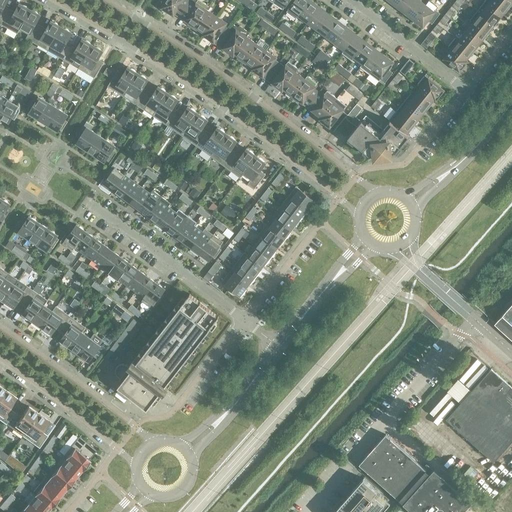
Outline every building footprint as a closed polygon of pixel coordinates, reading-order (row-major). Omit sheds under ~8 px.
[(7,0),(0,0),(0,23),(1,24),(8,11),(3,8),(7,0)] [(190,1),(187,0),(165,0),(161,7),(162,8),(162,9),(167,12),(168,12),(173,15),(175,13),(180,16),(190,1)] [(197,0),(194,4),(190,1),(180,16),(189,22),(188,24),(193,28),(208,5),(200,0),(197,0)] [(288,0),(274,0),(273,2),(283,9),(288,0)] [(296,19),(298,15),(309,1),(307,0),(294,0),(286,11),(296,19)] [(401,0),(398,4),(401,7),(401,8),(406,12),(415,0),(401,0)] [(419,0),(415,0),(406,12),(411,16),(411,15),(415,18),(413,19),(414,20),(425,5),(419,0)] [(509,8),(499,0),(485,0),(484,2),(501,16),(504,12),(505,12),(509,8)] [(309,1),(298,15),(307,22),(318,8),(309,1)] [(501,16),(484,2),(477,11),(495,25),(499,20),(498,20),(501,16)] [(14,14),(8,11),(1,24),(17,33),(30,9),(20,3),(14,14)] [(208,5),(193,28),(199,32),(201,30),(205,33),(203,34),(204,35),(216,16),(207,9),(209,6),(208,5)] [(433,11),(425,5),(414,20),(422,26),(427,20),(432,24),(440,13),(435,9),(433,11)] [(264,16),(267,11),(261,6),(257,11),(264,16)] [(318,8),(307,22),(317,29),(327,15),(318,8)] [(40,15),(30,9),(17,33),(20,28),(29,33),(26,38),(32,41),(40,28),(35,25),(40,15)] [(454,13),(449,9),(445,14),(449,18),(454,13)] [(274,16),(267,11),(264,16),(271,21),(274,16)] [(495,25),(477,11),(469,20),(488,34),(487,33),(490,29),(491,30),(495,25)] [(445,24),(449,18),(445,14),(440,20),(445,24)] [(327,15),(317,29),(326,36),(336,21),(327,15)] [(226,23),(216,16),(204,35),(205,36),(205,37),(208,39),(209,39),(214,42),(215,40),(220,43),(230,28),(225,25),(226,23)] [(266,30),(270,24),(264,20),(260,25),(266,30)] [(488,34),(469,20),(472,23),(466,31),(480,42),(483,38),(484,39),(488,34)] [(45,31),(40,28),(32,41),(48,50),(61,26),(51,21),(45,31)] [(336,21),(326,36),(331,39),(335,43),(346,28),(336,21)] [(286,32),(290,27),(283,22),(279,27),(286,32)] [(442,27),(438,23),(433,29),(438,33),(442,27)] [(233,24),(230,28),(220,43),(224,46),(223,48),(227,51),(227,52),(231,55),(232,54),(233,55),(246,36),(249,33),(239,25),(238,27),(233,24)] [(272,34),(276,28),(270,24),(266,30),(272,34)] [(72,32),(61,26),(48,50),(63,59),(71,46),(66,43),(72,32)] [(297,32),(290,27),(286,32),(293,37),(297,32)] [(344,50),(355,35),(346,28),(335,43),(341,47),(344,50)] [(480,42),(466,31),(459,40),(455,37),(473,52),(477,47),(476,46),(480,42)] [(435,36),(431,32),(423,42),(428,46),(435,36)] [(304,45),(308,40),(301,35),(298,40),(304,45)] [(354,57),(364,42),(355,35),(344,50),(342,53),(351,60),(354,57)] [(246,36),(233,55),(235,53),(239,56),(237,58),(243,62),(256,43),(246,36)] [(473,52),(455,37),(448,46),(465,60),(468,56),(469,57),(473,52)] [(76,49),(71,46),(63,59),(78,68),(81,63),(92,45),(82,39),(76,49)] [(315,45),(308,40),(304,45),(311,51),(315,45)] [(363,64),(373,49),(364,42),(354,57),(363,64)] [(256,43),(243,62),(249,66),(250,64),(254,67),(252,69),(253,69),(266,50),(256,43)] [(103,51),(92,45),(81,63),(78,68),(94,77),(102,64),(96,61),(103,51)] [(465,60),(448,46),(451,49),(444,58),(459,71),(467,61),(465,60)] [(363,64),(360,67),(369,74),(384,54),(382,56),(373,49),(363,64)] [(276,57),(266,50),(253,69),(254,70),(254,71),(257,73),(258,73),(263,76),(264,74),(269,77),(279,63),(275,59),(276,57)] [(321,59),(326,54),(321,50),(317,56),(318,56),(321,59)] [(331,57),(326,54),(321,59),(325,62),(327,63),(331,57)] [(393,61),(384,54),(369,74),(379,81),(380,80),(384,83),(392,72),(388,69),(393,61)] [(325,62),(321,59),(318,56),(314,62),(321,67),(325,62)] [(284,66),(279,63),(269,77),(273,81),(272,82),(276,86),(276,87),(279,90),(281,89),(282,90),(298,68),(288,61),(284,66)] [(413,65),(408,61),(400,70),(405,74),(413,65)] [(341,73),(345,68),(338,63),(335,69),(341,73)] [(27,75),(34,78),(38,68),(31,65),(27,75)] [(108,76),(111,70),(107,67),(103,73),(108,76)] [(122,77),(116,73),(108,86),(124,96),(138,73),(128,67),(122,77)] [(298,68),(282,90),(283,88),(287,91),(286,93),(291,97),(308,75),(307,75),(305,79),(296,72),(298,68)] [(352,74),(345,68),(341,73),(348,79),(352,74)] [(148,79),(138,73),(124,96),(138,105),(147,93),(141,89),(148,79)] [(402,77),(397,74),(393,79),(397,83),(402,77)] [(308,75),(291,97),(297,101),(299,99),(307,106),(318,92),(314,88),(318,83),(308,75)] [(425,75),(417,84),(435,98),(434,98),(436,100),(444,90),(425,75)] [(352,82),(360,88),(364,83),(356,77),(352,82)] [(393,88),(397,83),(393,79),(388,84),(393,88)] [(53,83),(50,88),(47,92),(48,95),(52,97),(58,86),(53,83)] [(435,98),(417,84),(420,87),(414,95),(410,93),(428,108),(432,103),(431,102),(434,98),(435,98)] [(152,96),(147,93),(138,105),(153,115),(168,93),(158,86),(152,96)] [(65,97),(68,92),(63,89),(60,94),(65,97)] [(323,95),(318,92),(307,106),(316,113),(314,115),(320,119),(337,98),(327,90),(323,95)] [(388,95),(383,91),(379,97),(383,100),(388,95)] [(178,99),(168,93),(153,115),(168,125),(176,113),(171,109),(178,99)] [(428,108),(410,93),(403,102),(420,116),(423,112),(424,112),(428,108)] [(0,114),(8,100),(0,95),(0,114)] [(29,113),(38,119),(48,103),(39,97),(36,102),(33,100),(28,107),(31,109),(29,113)] [(337,98),(320,119),(321,120),(321,121),(324,124),(325,123),(330,127),(331,125),(336,129),(347,114),(342,111),(346,105),(337,98)] [(18,106),(8,100),(0,114),(0,116),(9,122),(12,116),(15,117),(19,110),(17,108),(18,106)] [(380,104),(376,100),(371,106),(376,109),(380,104)] [(420,116),(403,102),(396,111),(414,125),(418,121),(417,120),(420,116)] [(48,103),(38,119),(48,125),(58,109),(48,103)] [(408,136),(390,121),(389,121),(386,126),(385,126),(385,127),(386,127),(387,128),(385,131),(366,115),(361,121),(356,116),(362,108),(357,103),(345,117),(356,126),(348,137),(349,138),(349,137),(354,141),(354,142),(364,150),(365,149),(370,154),(369,154),(370,155),(371,154),(372,156),(374,155),(375,159),(376,158),(376,157),(389,156),(389,157),(391,157),(391,154),(393,153),(394,152),(395,152),(396,152),(395,151),(399,146),(400,146),(404,141),(408,136)] [(181,116),(176,113),(168,125),(182,135),(198,113),(188,106),(181,116)] [(389,117),(396,109),(391,106),(385,113),(389,117)] [(58,109),(48,125),(58,131),(60,127),(63,128),(67,121),(64,119),(68,114),(58,109)] [(414,125),(396,111),(388,120),(390,121),(408,136),(409,135),(406,133),(409,130),(410,130),(414,125)] [(124,113),(119,120),(130,127),(135,120),(124,113)] [(207,120),(198,113),(182,135),(197,146),(206,133),(201,130),(207,120)] [(76,143),(86,149),(96,133),(87,127),(83,132),(81,130),(76,137),(79,139),(76,143)] [(210,137),(206,133),(197,146),(211,156),(227,134),(218,127),(210,137)] [(96,133),(86,149),(95,155),(106,139),(96,133)] [(237,141),(227,134),(211,156),(225,166),(235,154),(230,151),(237,141)] [(106,139),(95,155),(104,161),(107,158),(110,160),(114,152),(112,151),(115,146),(106,139)] [(239,158),(235,154),(225,166),(240,177),(256,156),(247,148),(239,158)] [(265,163),(256,156),(240,177),(244,172),(252,179),(248,183),(254,188),(263,176),(258,172),(265,163)] [(140,163),(135,159),(132,164),(137,167),(140,163)] [(108,177),(104,183),(113,189),(124,174),(115,168),(113,170),(111,168),(105,175),(108,177)] [(124,174),(113,189),(122,196),(133,181),(124,174)] [(133,181),(122,196),(130,202),(141,187),(133,181)] [(177,186),(172,182),(169,186),(174,190),(177,186)] [(196,197),(200,190),(195,186),(190,193),(196,197)] [(264,200),(272,189),(268,186),(260,198),(264,200)] [(296,186),(288,196),(306,210),(308,207),(309,208),(315,201),(310,197),(311,195),(305,190),(304,192),(296,186)] [(141,187),(130,202),(139,209),(150,194),(141,187)] [(148,215),(159,200),(161,196),(153,190),(150,194),(139,209),(148,215)] [(184,201),(188,197),(182,193),(179,198),(184,201)] [(157,221),(167,206),(170,203),(161,196),(159,200),(148,215),(157,221)] [(306,210),(288,196),(281,205),(300,220),(306,213),(304,212),(306,210)] [(193,201),(188,197),(184,201),(189,205),(193,201)] [(10,204),(1,198),(0,198),(0,219),(3,215),(6,216),(10,209),(8,207),(10,204)] [(226,203),(221,210),(232,218),(237,211),(226,203)] [(300,220),(281,205),(273,215),(291,229),(293,226),(295,227),(300,220)] [(167,206),(157,221),(165,228),(176,213),(167,206)] [(202,214),(205,210),(200,206),(196,211),(202,214)] [(253,206),(249,211),(254,215),(258,210),(253,206)] [(174,234),(185,219),(187,216),(179,209),(176,213),(165,228),(174,234)] [(210,214),(205,210),(202,214),(207,218),(210,214)] [(250,220),(254,215),(249,211),(246,216),(250,220)] [(266,224),(285,239),(291,232),(289,231),(291,229),(273,215),(277,218),(270,227),(266,224)] [(27,220),(24,218),(19,225),(22,227),(19,232),(28,238),(39,222),(29,216),(27,220)] [(183,240),(194,225),(196,222),(187,216),(185,219),(174,234),(183,240)] [(222,223),(217,219),(214,223),(219,228),(222,223)] [(39,222),(28,238),(37,244),(48,229),(39,222)] [(227,227),(222,223),(219,228),(224,231),(227,227)] [(285,239),(266,224),(259,234),(277,248),(279,245),(280,246),(285,239)] [(67,237),(63,243),(72,250),(86,231),(76,225),(72,230),(70,228),(65,235),(67,237)] [(194,225),(183,240),(191,247),(202,232),(194,225)] [(242,228),(238,233),(242,236),(246,231),(242,228)] [(48,229),(37,244),(47,251),(50,245),(53,247),(57,240),(55,238),(57,235),(48,229)] [(86,231),(72,250),(75,246),(83,252),(94,238),(86,231)] [(202,232),(191,247),(200,253),(214,235),(213,234),(211,238),(202,232)] [(238,241),(242,236),(238,233),(234,238),(238,241)] [(277,248),(259,234),(262,237),(255,246),(270,258),(276,251),(275,250),(277,248)] [(214,235),(200,253),(209,260),(213,254),(216,256),(221,249),(218,247),(223,241),(214,235)] [(94,238),(83,252),(92,259),(103,244),(94,238)] [(103,244),(92,259),(101,265),(112,250),(103,244)] [(20,249),(15,246),(12,250),(17,254),(20,249)] [(270,258),(255,246),(248,255),(244,252),(244,253),(262,267),(264,264),(265,265),(270,258)] [(227,247),(223,252),(227,255),(231,250),(227,247)] [(112,250),(101,265),(109,272),(120,257),(112,250)] [(223,260),(227,255),(223,252),(219,257),(223,260)] [(262,267),(244,253),(237,262),(256,277),(261,270),(260,269),(262,267)] [(63,262),(66,257),(61,254),(58,258),(63,262)] [(72,261),(66,257),(63,262),(69,265),(72,261)] [(118,278),(129,263),(120,257),(109,272),(118,278)] [(216,261),(208,271),(213,275),(221,265),(216,261)] [(256,277),(237,262),(229,272),(247,286),(249,283),(250,284),(256,277)] [(129,263),(118,278),(127,284),(138,269),(129,263)] [(81,274),(84,270),(79,266),(76,270),(81,274)] [(0,286),(9,273),(0,267),(0,286)] [(74,273),(69,269),(66,274),(71,277),(74,273)] [(138,269),(127,284),(136,291),(147,276),(138,269)] [(89,273),(84,270),(81,274),(86,278),(89,273)] [(247,286),(229,272),(222,281),(229,287),(228,289),(234,294),(235,292),(241,296),(247,289),(245,288),(247,286)] [(9,273),(0,286),(0,299),(3,302),(18,280),(9,273)] [(147,276),(136,291),(144,297),(141,300),(142,301),(155,282),(147,276)] [(18,280),(3,302),(13,309),(20,299),(24,302),(33,290),(18,280)] [(100,285),(95,281),(91,285),(97,289),(100,285)] [(34,288),(41,292),(44,287),(37,282),(34,288)] [(155,282),(142,301),(151,307),(155,301),(158,303),(163,296),(160,294),(164,289),(155,282)] [(105,288),(100,285),(97,289),(102,293),(105,288)] [(22,315),(32,322),(44,305),(47,300),(33,290),(24,302),(29,305),(22,315)] [(116,299),(119,295),(114,291),(111,296),(116,299)] [(136,362),(134,360),(129,366),(126,364),(123,363),(120,364),(117,365),(116,368),(115,371),(116,374),(118,377),(122,380),(118,386),(147,408),(151,403),(154,405),(168,387),(165,385),(169,380),(172,382),(177,375),(174,373),(178,369),(181,371),(186,364),(183,362),(187,358),(189,360),(195,353),(192,351),(195,346),(198,348),(204,341),(201,339),(204,335),(207,337),(212,330),(210,328),(219,316),(218,316),(190,294),(190,293),(181,305),(178,303),(172,310),(175,312),(172,316),(169,314),(164,321),(166,323),(163,328),(160,326),(155,333),(157,335),(154,339),(151,337),(146,344),(149,346),(145,350),(142,348),(137,355),(140,357),(136,362)] [(124,299),(119,295),(116,299),(121,303),(124,299)] [(112,300),(107,297),(104,301),(109,305),(112,300)] [(136,308),(132,304),(128,309),(133,312),(136,308)] [(511,304),(495,323),(511,338),(511,304)] [(44,305),(32,322),(41,328),(56,306),(53,311),(44,305)] [(56,306),(41,328),(50,335),(57,325),(62,329),(71,317),(56,306)] [(141,312),(136,308),(133,312),(138,316),(141,312)] [(59,342),(69,348),(85,327),(71,317),(62,329),(66,332),(59,342)] [(141,325),(133,318),(104,357),(112,363),(141,325)] [(85,327),(69,348),(78,355),(90,338),(82,332),(85,327)] [(90,338),(78,355),(88,362),(95,352),(99,356),(97,358),(98,359),(109,344),(94,333),(90,338)] [(511,385),(492,368),(471,391),(458,379),(447,391),(461,403),(446,418),(494,461),(511,441),(511,385)] [(6,390),(0,398),(0,419),(6,424),(15,412),(9,408),(16,397),(6,390)] [(21,416),(15,412),(6,424),(22,436),(38,413),(28,406),(21,416)] [(38,413),(22,436),(39,448),(48,435),(41,431),(49,420),(38,413)] [(423,467),(389,437),(386,434),(359,464),(399,499),(400,499),(430,466),(427,463),(423,467)] [(57,438),(53,435),(48,442),(52,445),(57,438)] [(79,436),(63,454),(82,470),(90,460),(89,459),(96,450),(79,436)] [(49,449),(52,445),(48,442),(43,449),(47,452),(49,449)] [(0,457),(4,460),(8,454),(0,448),(0,457)] [(26,465),(9,453),(4,460),(20,473),(26,465)] [(82,470),(63,454),(56,464),(74,479),(82,470)] [(43,458),(39,455),(34,462),(38,465),(43,458)] [(33,472),(38,465),(34,462),(29,469),(33,472)] [(74,479),(56,464),(55,464),(58,467),(51,475),(48,472),(48,473),(67,488),(74,479)] [(434,469),(433,469),(430,466),(400,499),(404,502),(403,503),(413,511),(462,511),(472,502),(434,469)] [(14,473),(7,468),(4,471),(11,477),(14,473)] [(67,488),(48,473),(40,482),(59,498),(67,488)] [(486,485),(494,492),(505,479),(498,473),(486,485)] [(29,478),(25,475),(20,482),(24,485),(29,478)] [(383,511),(391,503),(363,478),(352,491),(353,491),(344,502),(343,501),(336,509),(333,511),(383,511)] [(19,492),(24,485),(20,482),(15,489),(19,492)] [(59,498),(40,482),(32,491),(51,507),(59,498)] [(46,511),(51,507),(32,491),(32,492),(35,494),(27,503),(38,511),(46,511)] [(15,497),(10,493),(5,500),(9,504),(15,497)] [(0,507),(4,510),(9,504),(5,500),(0,505),(0,507)] [(38,511),(27,503),(19,511),(38,511)]
